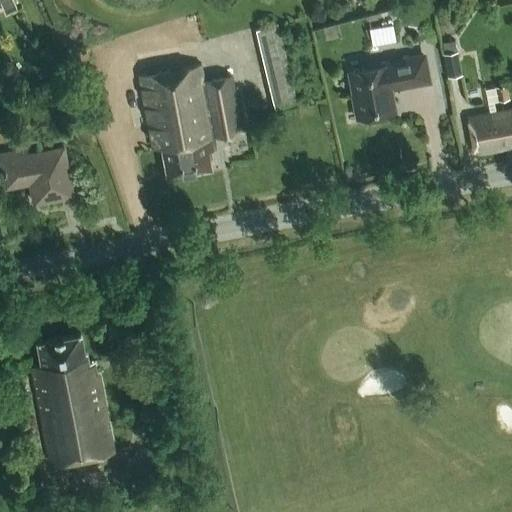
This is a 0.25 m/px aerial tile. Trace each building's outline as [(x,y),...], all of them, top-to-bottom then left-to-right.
[(0,0),(6,12),(17,7),(13,0),(0,0)] [(407,7),(402,21),(419,27),(424,13),(407,7)] [(371,40),(395,37),(394,22),(369,25),(371,40)] [(256,28),(275,111),(297,106),(278,23),(256,28)] [(460,73),(455,39),(443,41),(445,52),(443,53),(447,75),(460,73)] [(353,95),(357,118),(361,117),(361,119),(365,121),(372,120),(375,117),(374,114),(396,110),(391,87),(429,80),(424,55),(368,66),(369,67),(350,71),(354,94),(353,95)] [(214,136),(242,131),(231,74),(204,79),(201,63),(139,75),(153,148),(162,146),(167,175),(211,167),(207,149),(217,148),(214,136)] [(508,84),(485,88),(488,102),(495,101),(506,99),(510,98),(508,84)] [(511,107),(496,110),(490,111),(468,115),(475,155),(503,150),(502,141),(511,139),(511,107)] [(34,202),(72,195),(63,146),(26,153),(25,149),(0,153),(0,156),(6,186),(30,181),(34,202)] [(34,366),(53,463),(114,451),(97,360),(90,361),(88,350),(86,351),(82,333),(39,341),(43,364),(34,366)]
